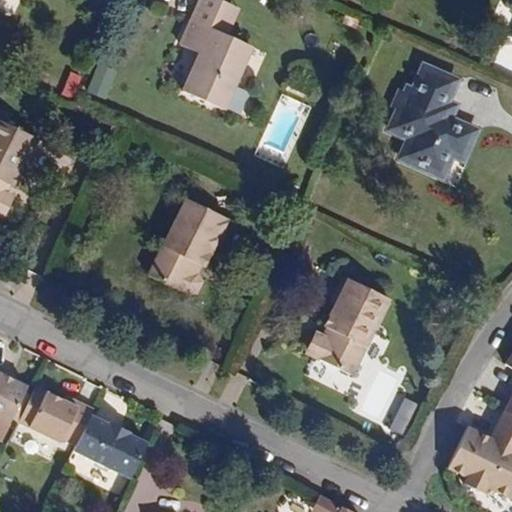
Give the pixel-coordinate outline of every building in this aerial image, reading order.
[(249,44),(223,32),(213,28),(225,0),(224,0),(198,0),(179,44),(198,52),(181,89),(220,107),(249,44)] [(223,32),(236,5),(225,0),(213,28),(223,32)] [(484,137),(455,123),(461,111),(454,108),(465,85),(433,70),(422,94),(417,91),(415,96),(410,94),(402,111),(407,113),(398,133),(417,141),(407,163),(449,182),(460,160),(471,165),(484,137)] [(16,196),(28,171),(33,173),(46,147),(0,125),(0,126),(0,220),(1,221),(11,220),(16,210),(10,202),(5,199),(9,192),(16,196)] [(206,275),(217,251),(222,253),(234,228),(189,206),(152,282),(190,300),(200,299),(205,289),(199,280),(196,278),(199,272),(206,275)] [(358,383),(395,306),(348,283),(336,308),(340,309),(328,334),(337,338),(334,344),(329,342),(318,345),(313,356),(318,364),(358,383)] [(511,420),(511,355),(504,368),(511,373),(511,397),(502,415),(511,420)] [(24,389),(26,384),(0,370),(0,436),(10,416),(24,389)] [(76,443),(90,413),(93,407),(78,399),(75,405),(60,398),(34,384),(30,392),(24,404),(36,409),(28,424),(61,440),(63,436),(76,443)] [(16,419),(24,404),(30,392),(24,389),(10,416),(16,419)] [(78,399),(63,393),(60,398),(75,405),(78,399)] [(408,431),(419,403),(406,398),(395,426),(408,431)] [(28,424),(36,409),(24,404),(16,419),(28,424)] [(128,480),(145,440),(128,432),(129,430),(109,420),(108,422),(90,413),(76,443),(71,453),(128,480)] [(511,420),(502,415),(489,443),(468,432),(450,473),(465,481),(461,487),(482,498),(485,491),(511,504),(511,420)] [(450,473),(468,432),(464,429),(452,450),(445,470),(450,473)] [(360,511),(318,491),(311,506),(321,511),(360,511)]
